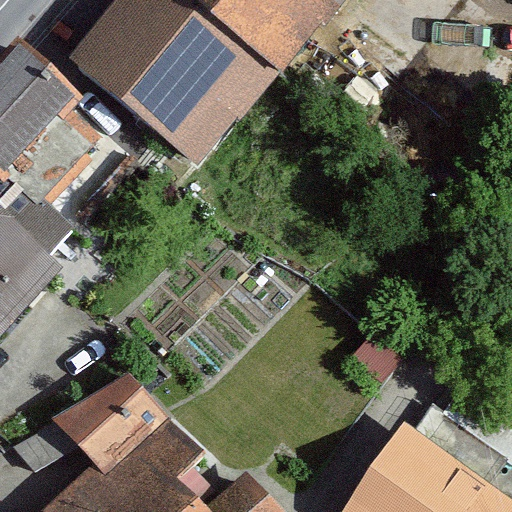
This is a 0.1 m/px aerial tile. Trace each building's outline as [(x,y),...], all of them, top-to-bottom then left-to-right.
[(131,0),(80,58),(142,115),(204,165),(347,0),(131,0)] [(52,32),(0,88),(0,154),(57,207),(142,115),(80,58),(52,32)] [(0,360),(85,264),(0,190),(0,360)] [(115,458),(60,511),(302,511),(136,344),(68,410),(115,458)] [(463,511),(397,464),(362,511),(463,511)]
